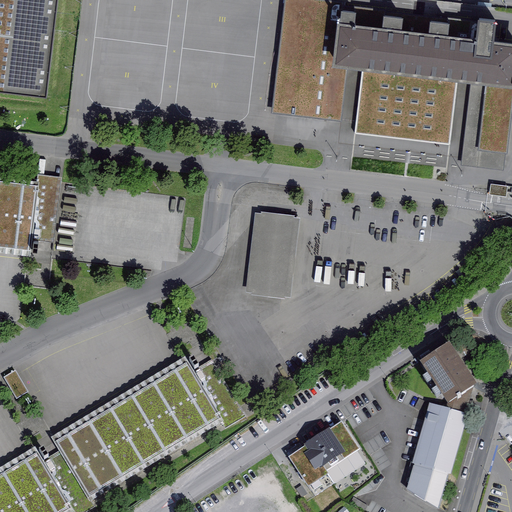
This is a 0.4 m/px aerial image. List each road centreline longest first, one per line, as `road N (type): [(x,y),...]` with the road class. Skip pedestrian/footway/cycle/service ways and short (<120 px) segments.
road 1 (residential): [(444,324),(159,511)]
road 2 (residential): [(464,511),(506,364)]
